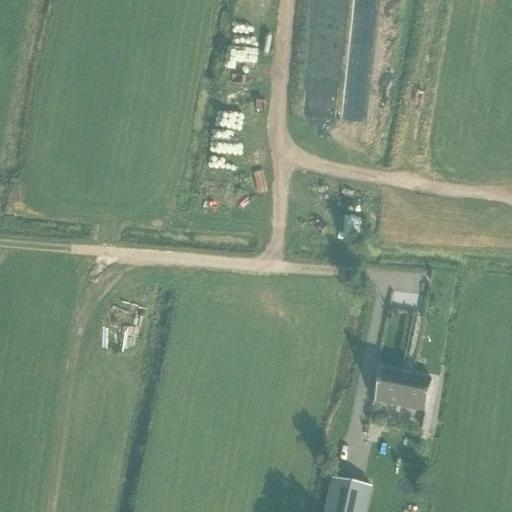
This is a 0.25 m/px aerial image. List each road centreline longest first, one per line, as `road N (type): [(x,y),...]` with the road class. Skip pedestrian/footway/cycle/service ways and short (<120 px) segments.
road 1 (track): [(0,246),(379,283),(358,394)]
road 2 (track): [(271,272),(285,0)]
